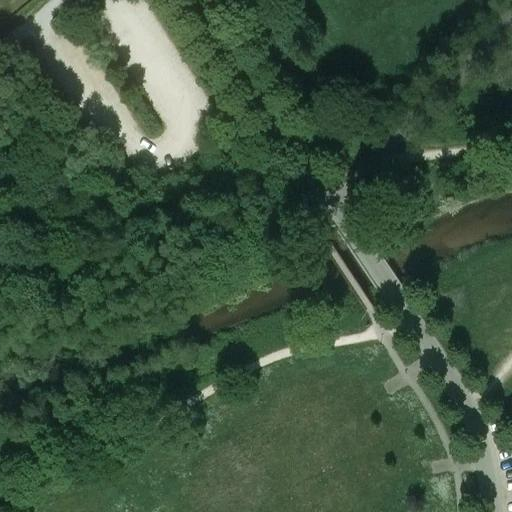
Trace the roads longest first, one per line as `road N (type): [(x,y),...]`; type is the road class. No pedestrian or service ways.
road 1 (unclassified): [(329,197),(468,408),(491,511)]
road 2 (unclassified): [(329,197),(511,22)]
road 3 (unclassified): [(196,0),(329,197)]
